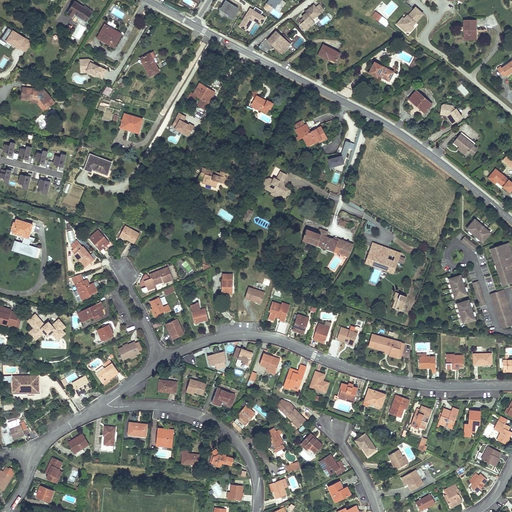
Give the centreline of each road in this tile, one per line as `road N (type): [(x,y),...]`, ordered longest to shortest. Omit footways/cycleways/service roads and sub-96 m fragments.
road 1 (residential): [(511,386),(384,378),(257,335),(216,338),(159,360),(106,402)]
road 2 (tertiary): [(511,222),(367,114),(146,0)]
road 3 (residential): [(106,402),(176,406),(231,432),(257,474),(256,511)]
road 4 (residential): [(6,511),(45,441),(106,402)]
